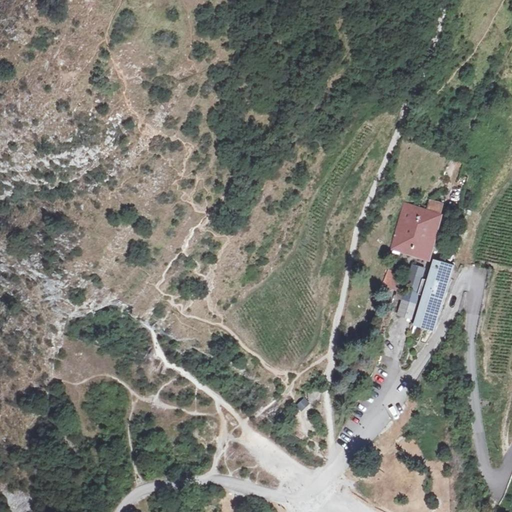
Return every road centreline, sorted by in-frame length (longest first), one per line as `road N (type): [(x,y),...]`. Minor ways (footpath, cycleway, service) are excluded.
road 1 (track): [(332,467),(329,367),(356,229),(429,56),(443,0)]
road 2 (unclassified): [(511,464),(495,476),(484,463),(471,275),(400,388),(332,467)]
